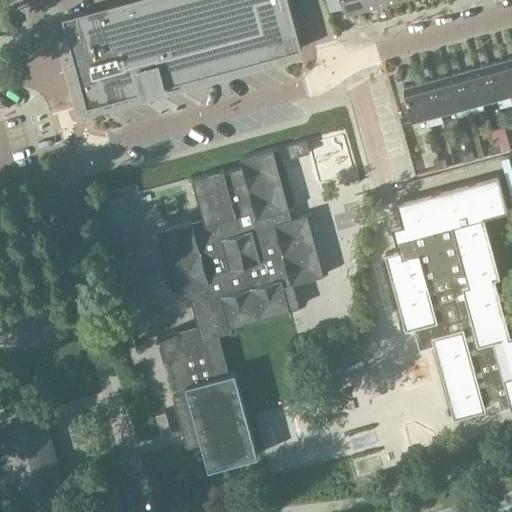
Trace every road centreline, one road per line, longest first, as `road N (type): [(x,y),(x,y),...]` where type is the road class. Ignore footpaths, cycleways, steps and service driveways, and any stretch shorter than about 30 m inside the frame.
road 1 (unclassified): [(49,66),(69,135),(98,143),(310,86),(331,63)]
road 2 (unclassified): [(350,58),(511,15)]
road 3 (unclassified): [(350,58),(385,187)]
